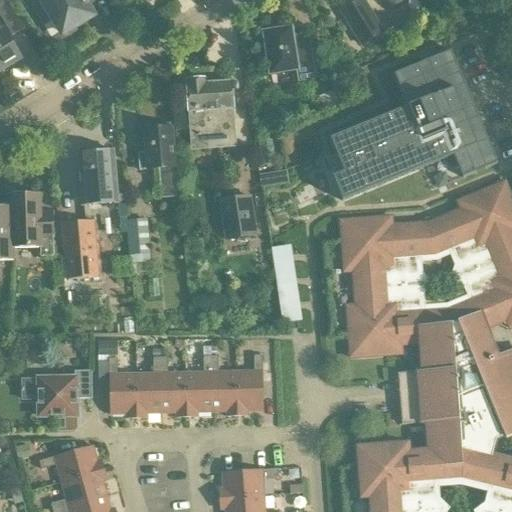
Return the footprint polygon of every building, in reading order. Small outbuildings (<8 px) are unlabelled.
[(0,0),(0,17),(12,37),(23,30),(5,0),(0,0)] [(28,0),(43,23),(51,18),(62,35),(92,16),(85,5),(87,3),(85,0),(83,0),(82,1),(81,0),(28,0)] [(362,0),(361,0),(341,12),(362,47),(383,34),(362,0)] [(264,34),(270,75),(296,71),(298,83),(315,80),(311,51),(295,53),(291,30),(279,32),(278,27),(264,29),(265,34),(264,34)] [(3,30),(0,32),(0,72),(21,60),(3,30)] [(408,108),(330,141),(344,174),(333,178),(342,202),(453,157),(463,179),(497,165),(451,52),(394,75),(397,82),(408,108)] [(191,151),(235,148),(231,82),(205,84),(205,80),(186,81),(191,151)] [(161,199),(177,198),(171,124),(144,127),(147,153),(138,154),(139,171),(158,170),(161,199)] [(117,203),(113,151),(104,152),(104,151),(87,153),(87,154),(78,154),(80,175),(79,175),(80,185),(81,184),(83,206),(117,203)] [(263,189),(290,184),(288,172),(261,178),(263,189)] [(511,353),(511,352),(500,356),(488,329),(511,319),(511,201),(508,191),(500,195),(496,187),(465,199),(468,208),(434,222),(426,219),(420,225),(383,228),(382,219),(349,222),(349,230),(340,231),(343,265),(352,264),(356,316),(347,317),(349,351),(358,350),(359,359),(393,356),(392,347),(420,345),(422,373),(398,375),(401,426),(426,424),(428,452),(400,454),(399,445),(366,448),(366,457),(358,457),(360,491),(369,491),(370,511),(511,511),(511,461),(492,456),(495,441),(505,428),(506,431),(511,428),(511,353)] [(13,249),(40,248),(40,258),(54,258),(52,221),(40,222),(40,196),(11,197),(11,209),(13,249)] [(219,201),(225,242),(257,238),(251,196),(219,201)] [(11,209),(0,209),(0,261),(14,261),(13,249),(11,209)] [(152,274),(147,219),(126,221),(131,276),(152,274)] [(94,220),(62,223),(67,284),(100,281),(94,220)] [(289,249),(272,251),(283,323),(300,320),(289,249)] [(162,280),(147,280),(148,300),(163,300),(162,280)] [(117,356),(117,342),(98,342),(98,356),(117,356)] [(236,373),(237,418),(248,418),(248,413),(263,413),(262,357),(254,357),(254,373),(236,373)] [(204,374),(186,374),(187,419),(197,419),(197,414),(212,414),(211,358),(203,358),(204,374)] [(218,358),(211,358),(212,414),(227,414),(227,418),(237,418),(236,373),(218,374),(218,358)] [(153,375),(135,376),(136,420),(147,420),(147,416),(161,415),(160,359),(153,359),(153,375)] [(187,419),(186,374),(168,375),(167,359),(160,359),(161,415),(176,415),(176,419),(187,419)] [(136,420),(135,376),(117,376),(117,360),(109,360),(110,416),(126,416),(126,421),(136,420)] [(38,380),(38,381),(23,381),(23,389),(21,389),(21,393),(23,393),(23,401),(39,400),(39,418),(70,417),(76,411),(76,400),(92,400),(92,372),(75,372),(75,379),(38,380)] [(28,445),(15,449),(18,461),(32,457),(28,445)] [(61,483),(105,471),(102,461),(97,463),(93,448),(39,463),(41,471),(57,466),(61,483)] [(219,501),(264,498),(263,480),(279,479),(278,470),(222,475),(223,490),(219,490),(219,501)] [(105,471),(61,483),(66,501),(51,505),(53,511),(107,497),(103,483),(107,482),(105,471)] [(302,486),(289,487),(290,496),(303,495),(302,486)] [(107,497),(53,511),(52,511),(115,511),(115,510),(111,511),(107,497)] [(265,511),(264,498),(219,501),(220,511),(225,511),(265,511)]
